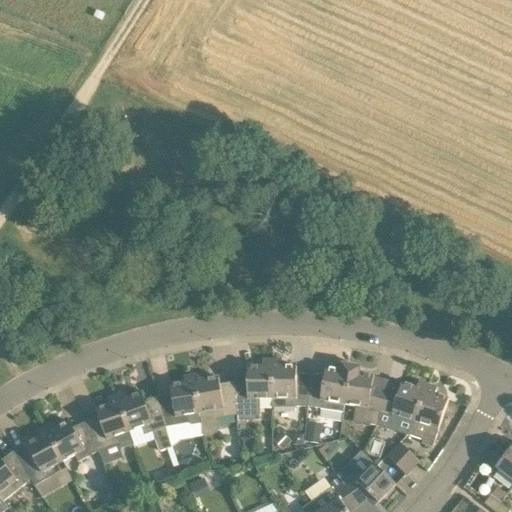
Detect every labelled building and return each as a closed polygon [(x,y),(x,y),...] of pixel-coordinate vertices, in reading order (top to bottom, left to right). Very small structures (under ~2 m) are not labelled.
[(233,376),(234,384),(237,417),(238,422),(260,421),(260,401),(273,401),(272,361),(263,361),(263,368),(248,368),(248,376),(233,376)] [(272,361),(273,401),(273,408),(308,408),(311,376),(297,375),(297,368),(282,368),(282,361),(272,361)] [(325,377),(311,376),(308,408),(319,410),(344,414),(345,406),(351,367),(342,365),(340,373),(326,370),(325,377)] [(370,426),(377,427),(387,388),(373,385),(374,378),(360,376),(361,369),(351,367),(345,406),(356,408),(353,425),(370,428),(370,426)] [(214,421),(237,417),(234,384),(220,386),(219,379),(205,381),(203,374),(194,376),(202,425),(212,423),(214,421)] [(172,394),(158,398),(166,429),(189,425),(192,427),(202,425),(194,376),(184,378),(185,385),(171,387),(172,394)] [(400,392),(387,388),(377,427),(407,437),(408,436),(413,430),(428,386),(419,383),(417,390),(403,385),(400,392)] [(423,441),(422,445),(433,449),(449,401),(435,396),(438,389),(428,386),(413,430),(408,436),(423,441)] [(126,393),(117,396),(130,433),(142,429),(145,437),(154,433),(161,452),(172,449),(166,429),(158,398),(145,402),(142,395),(129,400),(126,393)] [(99,418),(86,424),(99,453),(110,449),(116,447),(123,450),(134,446),(130,433),(117,396),(108,399),(110,406),(96,411),(99,418)] [(53,424),(45,429),(64,463),(75,457),(78,464),(99,453),(86,424),(73,429),(70,423),(57,430),(53,424)] [(52,469),(64,463),(45,429),(36,433),(40,439),(27,446),(30,453),(18,459),(17,459),(31,481),(31,482),(35,488),(56,476),(52,469)] [(173,442),(176,464),(206,460),(203,438),(173,442)] [(400,444),(387,458),(406,477),(420,463),(400,444)] [(511,481),(511,449),(497,469),(511,481)] [(0,499),(3,503),(31,482),(31,481),(17,459),(18,459),(14,453),(2,462),(0,459),(0,499)] [(339,478),(344,485),(343,486),(359,508),(372,498),(379,505),(396,487),(362,454),(339,478)] [(332,489),(311,504),(317,511),(353,511),(359,508),(343,486),(334,492),(332,489)] [(493,511),(494,511),(501,505),(490,496),(484,505),(493,511)]
